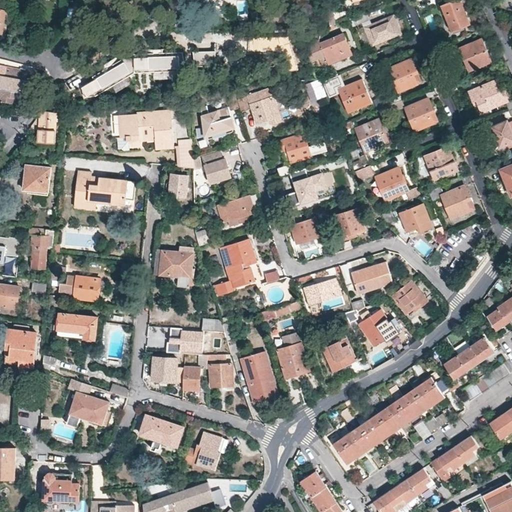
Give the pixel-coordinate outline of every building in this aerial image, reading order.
[(468,0),(454,0),(441,5),(447,20),(452,31),(469,24),(463,8),(465,7),(467,11),(472,9),(468,0)] [(329,27),(335,24),(332,10),(327,12),(329,27)] [(352,16),(356,25),(368,19),(365,11),(352,16)] [(377,40),(379,43),(401,33),(398,26),(393,15),(366,26),(363,27),(370,43),(377,40)] [(352,54),(344,34),(320,44),(319,40),(310,43),(307,37),(302,39),(305,46),(311,58),(317,56),(321,66),(337,60),(352,54)] [(468,71),(491,61),(487,50),(482,38),(462,47),(464,53),(466,56),(463,58),(468,71)] [(186,56),(138,57),(138,70),(155,70),(155,81),(172,81),(172,73),(186,73),(186,56)] [(390,68),(388,69),(398,91),(416,83),(413,77),(412,74),(417,72),(411,59),(405,61),(390,68)] [(130,75),(125,64),(84,83),(90,96),(109,88),(113,95),(129,88),(124,78),(130,75)] [(26,71),(5,67),(3,76),(1,89),(0,91),(0,100),(7,102),(8,96),(14,97),(21,98),(22,92),(24,80),(26,71)] [(416,83),(421,81),(418,76),(417,72),(412,74),(413,77),(416,83)] [(341,84),(338,77),(324,83),(329,96),(336,93),(334,87),(341,84)] [(341,88),(339,89),(348,112),(370,103),(371,102),(362,79),(356,81),(341,88)] [(478,104),(480,110),(507,100),(498,79),(468,91),(472,101),(474,100),(476,99),(478,104)] [(34,82),(24,80),(22,92),(25,93),(34,82)] [(401,100),(398,93),(385,98),(388,105),(401,100)] [(230,111),(238,108),(234,96),(232,96),(227,98),(230,111)] [(250,103),(256,123),(270,119),(272,123),(277,122),(280,120),(275,105),(272,96),(261,100),(250,103)] [(242,111),(250,109),(246,97),(238,99),(242,111)] [(428,98),(405,108),(415,130),(438,121),(435,114),(428,98)] [(388,105),(391,112),(404,107),(401,100),(388,105)] [(234,127),(230,116),(229,116),(227,111),(227,109),(226,107),(216,110),(216,113),(208,115),(206,104),(199,106),(202,136),(213,133),(214,136),(226,133),(225,129),(234,127)] [(38,142),(53,143),(55,128),(55,112),(42,110),(29,128),(38,129),(38,142)] [(138,136),(143,135),(143,138),(154,137),(154,141),(155,148),(173,147),(170,111),(126,115),(126,122),(119,122),(121,136),(126,136),(126,139),(128,140),(128,144),(139,143),(139,141),(138,136)] [(356,128),(365,151),(385,143),(388,142),(385,135),(378,119),(356,128)] [(507,120),(491,127),(500,147),(507,145),(510,143),(511,142),(511,120),(508,122),(507,120)] [(282,150),(287,149),(290,160),(291,162),(311,156),(304,134),(282,140),(279,141),(282,150)] [(310,153),(325,151),(324,142),(309,144),(310,153)] [(192,145),(177,146),(179,167),(193,168),(192,158),(192,145)] [(451,162),(454,161),(448,146),(444,148),(449,159),(451,162)] [(444,148),(425,156),(435,179),(458,169),(454,161),(451,162),(449,159),(444,148)] [(285,162),(290,160),(287,149),(282,150),(285,162)] [(330,160),(328,152),(316,156),(318,164),(330,160)] [(211,183),(230,176),(224,158),(221,159),(219,153),(202,158),(211,183)] [(350,160),(354,169),(368,162),(365,154),(350,160)] [(320,172),(325,170),(333,168),(330,160),(318,164),(320,172)] [(277,167),(279,175),(291,173),(289,164),(277,167)] [(26,165),(23,190),(48,192),(50,168),(26,165)] [(511,165),(503,169),(501,170),(511,195),(511,194),(511,165)] [(374,174),(370,166),(355,172),(359,180),(374,174)] [(398,168),(376,177),(386,200),(408,190),(406,184),(400,172),(398,168)] [(88,201),(91,176),(91,171),(78,170),(74,206),(96,209),(96,202),(88,201)] [(187,176),(171,174),(168,195),(183,196),(185,196),(187,176)] [(296,192),(300,191),(302,195),(304,203),(322,197),(324,196),(317,174),(292,181),(296,192)] [(136,181),(91,176),(88,201),(96,202),(124,205),(125,198),(133,199),(136,181)] [(469,210),(466,201),(468,200),(470,200),(464,185),(447,193),(442,195),(451,218),(463,213),(469,210)] [(442,192),(440,186),(428,191),(432,200),(439,197),(438,194),(442,192)] [(240,223),(238,218),(246,216),(255,213),(249,195),(217,205),(222,223),(229,221),(230,226),(240,223)] [(468,200),(466,201),(469,210),(474,208),(470,200),(468,200)] [(405,210),(399,213),(409,235),(414,233),(432,226),(423,203),(405,210)] [(321,207),(315,209),(318,218),(324,216),(321,207)] [(340,239),(353,235),(352,232),(363,228),(357,209),(333,216),(340,239)] [(397,222),(395,218),(390,209),(382,214),(390,226),(397,222)] [(321,235),(315,217),(301,221),(299,214),(289,217),(297,243),(321,235)] [(45,268),(46,267),(47,247),(53,247),(55,229),(30,228),(29,234),(32,235),(32,246),(33,246),(32,267),(45,268)] [(207,229),(195,233),(198,245),(211,241),(207,229)] [(11,255),(18,256),(19,239),(9,237),(7,254),(11,255)] [(242,266),(256,262),(249,238),(220,247),(228,274),(229,274),(231,280),(215,285),(219,295),(234,290),(234,288),(254,281),(250,268),(243,270),(242,266)] [(171,285),(189,286),(192,247),(180,246),(180,249),(169,248),(169,251),(162,250),(160,274),(164,274),(164,280),(170,281),(171,285)] [(351,273),(358,293),(393,282),(386,262),(351,273)] [(58,280),(60,280),(60,273),(65,274),(66,267),(51,265),(49,279),(52,279),(51,284),(57,285),(58,280)] [(69,289),(68,297),(97,300),(98,288),(101,289),(104,287),(104,284),(101,282),(99,282),(99,279),(76,276),(76,279),(73,278),(72,286),(75,286),(75,290),(69,289)] [(341,295),(336,277),(304,287),(310,305),(341,295)] [(409,315),(416,310),(428,300),(411,279),(392,295),(409,315)] [(31,291),(35,291),(45,293),(46,284),(32,283),(31,291)] [(17,308),(19,287),(0,284),(0,302),(3,303),(3,307),(17,308)] [(488,306),(492,303),(488,297),(484,300),(488,306)] [(499,309),(509,321),(511,319),(511,297),(498,308),(499,309)] [(351,303),(353,310),(364,307),(362,300),(351,303)] [(301,308),(299,301),(266,310),(267,318),(301,308)] [(389,335),(386,331),(393,326),(391,322),(381,309),(360,323),(375,346),(389,335)] [(499,309),(487,317),(496,330),(508,322),(509,321),(499,309)] [(59,313),(58,329),(84,332),(83,337),(95,339),(97,319),(97,317),(87,316),(70,314),(62,313),(59,313)] [(248,322),(247,316),(231,321),(232,327),(248,322)] [(222,323),(221,320),(203,318),(202,330),(224,331),(222,323)] [(224,331),(226,337),(229,347),(232,354),(238,353),(228,321),(222,323),(224,331)] [(33,366),(35,350),(36,347),(37,332),(29,331),(29,327),(14,325),(14,329),(1,328),(0,337),(7,338),(5,356),(10,357),(10,363),(33,366)] [(396,330),(393,326),(386,331),(389,335),(396,330)] [(202,330),(202,332),(181,330),(180,350),(202,352),(203,335),(226,337),(224,331),(202,330)] [(282,336),(285,346),(277,349),(286,378),(297,374),(295,371),(309,366),(301,342),(300,342),(297,331),(282,336)] [(321,346),(333,371),(347,364),(354,378),(366,372),(359,359),(357,360),(345,335),(321,346)] [(485,337),(471,346),(481,361),(494,352),(485,337)] [(396,355),(402,351),(393,338),(387,342),(396,355)] [(471,346),(457,355),(467,370),(481,361),(471,346)] [(277,390),(271,372),(265,351),(241,358),(253,397),(277,390)] [(50,370),(51,365),(55,365),(57,358),(44,355),(43,355),(42,367),(50,370)] [(183,388),(199,389),(200,368),(207,369),(207,358),(207,355),(198,355),(198,363),(198,368),(184,367),(183,381),(183,388)] [(457,355),(444,364),(455,379),(467,370),(457,355)] [(154,357),(152,379),(183,381),(184,367),(176,366),(177,358),(154,357)] [(509,375),(502,363),(495,367),(502,379),(509,375)] [(210,365),(211,385),(232,385),(231,364),(210,365)] [(502,379),(495,367),(488,372),(495,384),(502,379)] [(495,384),(488,372),(482,376),(489,388),(495,384)] [(437,373),(423,383),(436,402),(445,396),(445,395),(450,391),(437,373)] [(489,388),(482,376),(475,381),(482,393),(489,388)] [(91,396),(94,385),(80,381),(77,391),(71,409),(70,413),(85,418),(102,423),(106,410),(109,404),(109,403),(109,402),(91,396)] [(482,393),(475,381),(468,385),(476,397),(482,393)] [(110,390),(127,395),(129,387),(113,382),(110,390)] [(400,387),(402,390),(409,385),(407,382),(400,387)] [(427,408),(436,402),(423,383),(414,389),(425,405),(427,408)] [(476,397),(468,385),(461,390),(469,402),(476,397)] [(393,396),(387,387),(378,393),(384,402),(393,396)] [(427,408),(425,405),(414,389),(405,395),(416,412),(418,414),(427,408)] [(278,396),(277,390),(253,397),(254,403),(278,396)] [(291,412),(299,408),(294,394),(287,396),(291,412)] [(405,395),(397,401),(407,417),(409,420),(418,414),(416,412),(405,395)] [(397,401),(387,407),(398,423),(400,426),(409,420),(407,417),(397,401)] [(387,407),(379,413),(390,429),(392,432),(400,426),(398,423),(387,407)] [(511,431),(511,419),(506,412),(489,423),(501,439),(511,431)] [(357,420),(360,425),(370,419),(366,413),(357,420)] [(379,413),(370,419),(381,436),(383,438),(392,432),(390,429),(379,413)] [(146,414),(140,433),(160,440),(159,442),(176,448),(183,426),(174,423),(159,418),(150,415),(146,414)] [(41,418),(42,427),(50,427),(49,417),(41,418)] [(370,419),(360,425),(371,442),(373,445),(383,438),(381,436),(370,419)] [(422,438),(432,433),(425,420),(415,424),(422,438)] [(360,425),(352,431),(363,447),(365,450),(373,445),(371,442),(360,425)] [(352,431),(343,437),(354,453),(356,456),(365,450),(363,447),(352,431)] [(215,469),(220,452),(217,451),(222,437),(203,432),(199,445),(202,446),(197,464),(201,465),(215,469)] [(465,462),(477,454),(474,450),(479,446),(472,435),(455,446),(465,462)] [(343,437),(334,444),(345,460),(347,462),(356,456),(354,453),(343,437)] [(405,437),(399,441),(405,449),(410,445),(405,437)] [(451,476),(446,468),(451,465),(454,469),(465,462),(455,446),(431,463),(443,481),(451,476)] [(0,477),(10,478),(10,460),(15,459),(15,452),(15,448),(0,447),(0,477)] [(504,467),(511,462),(502,449),(495,453),(504,467)] [(418,494),(428,488),(425,483),(431,479),(424,468),(407,479),(418,494)] [(316,471),(301,481),(312,496),(327,486),(316,471)] [(43,499),(47,499),(79,501),(80,482),(75,482),(71,482),(72,473),(48,472),(46,475),(46,479),(44,479),(44,481),(43,499)] [(418,494),(407,479),(391,490),(398,500),(403,498),(406,502),(418,494)] [(443,481),(437,485),(446,499),(453,495),(443,481)] [(490,511),(511,511),(511,481),(483,496),(490,511)] [(178,511),(183,510),(214,499),(208,482),(200,485),(163,497),(152,501),(143,504),(143,511),(176,511),(178,511)] [(327,486),(312,496),(322,511),(337,502),(327,486)] [(223,489),(214,488),(214,502),(223,502),(223,489)] [(380,511),(390,511),(395,509),(393,505),(398,500),(391,490),(374,501),(380,511)] [(322,511),(343,511),(337,502),(322,511)]
